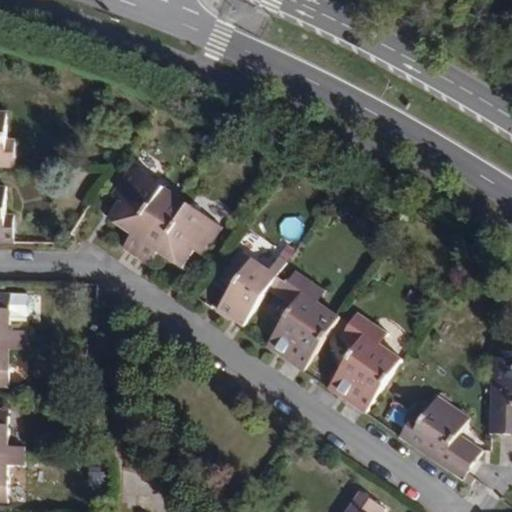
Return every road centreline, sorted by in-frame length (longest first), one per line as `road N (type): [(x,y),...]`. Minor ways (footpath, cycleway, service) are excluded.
road 1 (residential): [(469,511),(88,266),(0,265)]
road 2 (secondary): [(144,9),(222,41),(511,200)]
road 3 (secondary): [(511,125),(283,0)]
